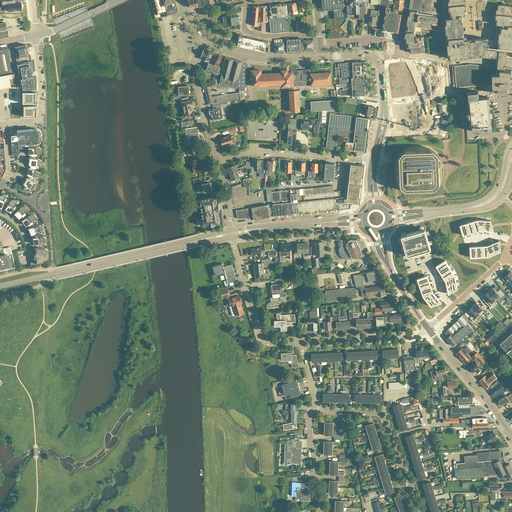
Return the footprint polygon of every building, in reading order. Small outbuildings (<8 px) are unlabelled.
[(153,0),(157,15),(165,13),(165,16),(158,17),(158,18),(176,13),(173,2),(172,2),(171,0),(153,0)] [(199,6),(197,0),(187,0),(188,1),(191,8),(199,6)] [(323,10),(334,9),(335,19),(333,19),(333,20),(346,19),(345,18),(347,18),(345,0),(321,0),(322,10),(323,10)] [(345,0),(347,18),(349,17),(349,19),(364,18),(363,13),(365,12),(365,2),(365,1),(368,1),(367,0),(345,0)] [(391,6),(388,6),(389,1),(388,0),(380,0),(378,12),(377,19),(384,21),(392,22),(390,32),(398,33),(401,15),(389,12),(389,11),(390,11),(391,6)] [(446,39),(460,38),(464,37),(464,35),(462,15),(466,15),(465,0),(442,0),(441,6),(440,14),(440,15),(409,10),(406,26),(406,28),(405,33),(415,32),(415,29),(415,27),(416,27),(446,32),(446,37),(446,39)] [(440,14),(441,6),(442,0),(410,0),(410,2),(409,5),(410,5),(409,9),(440,14)] [(13,1),(1,2),(2,5),(8,7),(9,12),(21,11),(21,9),(22,9),(21,5),(20,5),(20,3),(15,4),(13,4),(13,1)] [(391,6),(392,7),(393,8),(393,11),(402,13),(403,7),(403,2),(395,1),(389,1),(388,6),(391,6)] [(296,4),(296,3),(288,5),(289,13),(297,12),(296,4)] [(286,4),(281,5),(269,6),(270,16),(269,16),(271,34),(289,32),(287,17),(288,17),(286,4)] [(464,37),(460,38),(446,39),(448,59),(481,56),(498,58),(497,63),(497,69),(499,69),(499,67),(505,68),(505,64),(506,59),(511,59),(511,58),(511,5),(496,4),(494,25),(495,25),(494,40),(483,39),(479,39),(466,40),(466,37),(464,37)] [(259,6),(259,17),(259,23),(268,23),(268,7),(259,6)] [(368,21),(367,25),(372,26),(375,26),(377,12),(374,11),(371,11),(370,17),(369,16),(368,21)] [(236,25),(240,24),(239,16),(235,17),(234,16),(223,17),(224,28),(236,27),(236,26),(236,25)] [(375,26),(382,28),(384,21),(377,19),(375,26)] [(384,21),(382,28),(382,30),(390,32),(392,22),(384,21)] [(7,30),(0,31),(0,38),(9,37),(7,30)] [(409,53),(424,51),(423,39),(423,36),(420,36),(420,33),(415,32),(405,33),(404,38),(405,43),(406,43),(407,48),(409,48),(409,53)] [(264,53),(266,43),(239,37),(237,47),(264,53)] [(275,54),(285,53),(285,52),(286,52),(286,54),(301,53),(301,51),(304,51),(314,51),(313,41),(303,41),(303,43),(301,43),(300,39),(286,40),(287,48),(285,48),(285,43),(274,43),(275,54)] [(25,45),(15,47),(17,58),(15,58),(16,64),(31,61),(30,56),(28,56),(25,45)] [(0,50),(0,88),(17,86),(14,69),(11,70),(7,49),(0,50)] [(204,65),(207,67),(208,64),(213,52),(204,49),(201,59),(205,61),(204,65)] [(216,53),(210,64),(218,67),(223,57),(216,53)] [(211,93),(206,94),(209,104),(245,99),(245,75),(245,72),(246,65),(246,63),(242,63),(242,62),(234,60),(226,58),(225,61),(218,87),(227,89),(227,87),(236,89),(238,89),(239,93),(212,97),(211,93)] [(16,64),(15,64),(15,65),(16,65),(16,68),(17,68),(17,71),(17,72),(18,75),(18,76),(21,75),(22,79),(20,79),(20,80),(21,83),(21,84),(21,83),(22,86),(22,87),(21,87),(22,87),(22,89),(22,90),(24,90),(33,89),(35,89),(34,85),(34,84),(33,81),(34,81),(34,80),(33,80),(33,77),(33,76),(32,76),(32,73),(33,72),(32,69),(32,68),(31,65),(32,65),(31,65),(31,62),(31,61),(16,64)] [(339,79),(340,85),(342,85),(343,91),(340,91),(340,96),(349,96),(349,97),(365,96),(363,69),(362,69),(362,63),(358,63),(338,64),(338,71),(335,71),(336,79),(339,79),(339,71),(342,71),(342,79),(339,79)] [(391,64),(388,70),(389,77),(390,77),(391,86),(390,86),(390,87),(391,87),(392,95),(391,95),(392,97),(398,97),(400,97),(413,95),(417,91),(413,83),(404,64),(397,64),(397,63),(391,64)] [(218,67),(210,64),(208,64),(207,67),(206,69),(215,73),(213,80),(218,81),(219,75),(221,69),(218,67)] [(454,66),(452,69),(454,90),(462,89),(465,88),(467,88),(486,86),(486,80),(487,80),(486,70),(487,70),(486,68),(486,67),(486,66),(485,66),(471,65),(470,65),(465,65),(459,66),(454,66)] [(288,67),(285,67),(285,71),(281,71),(282,74),(261,75),(260,71),(251,71),(252,79),(252,87),(282,85),(282,87),(289,87),(289,91),(290,112),(300,112),(299,90),(296,90),(296,86),(310,86),(332,85),(331,72),(327,73),(327,69),(309,70),(298,71),(288,72),(288,67)] [(492,85),(492,87),(499,87),(507,87),(511,86),(511,71),(505,70),(505,68),(499,67),(499,69),(497,69),(486,68),(487,70),(486,70),(487,80),(486,80),(486,86),(492,85)] [(206,94),(211,93),(210,89),(218,85),(216,81),(205,86),(206,88),(205,88),(206,94)] [(179,95),(189,95),(188,86),(178,87),(176,88),(176,91),(179,91),(179,95)] [(490,131),(491,131),(489,110),(486,91),(467,93),(471,126),(472,126),(473,132),(480,131),(480,132),(490,131)] [(35,93),(22,93),(22,103),(35,103),(35,102),(35,94),(35,93)] [(182,110),(193,108),(192,105),(193,105),(192,101),(188,101),(187,98),(181,99),(182,102),(181,102),(182,106),(181,106),(182,110)] [(333,101),(310,102),(311,112),(322,111),(326,111),(334,110),(333,101)] [(406,105),(392,106),(393,117),(397,117),(397,120),(396,120),(397,124),(395,124),(396,130),(418,128),(417,116),(417,115),(417,112),(417,111),(416,111),(415,103),(406,104),(406,105)] [(373,112),(374,107),(364,105),(364,106),(362,105),(361,108),(363,108),(362,114),(370,116),(371,111),(373,112)] [(23,117),(26,117),(26,118),(34,117),(36,117),(36,116),(36,108),(36,106),(23,106),(23,117)] [(193,108),(182,110),(183,114),(184,114),(184,117),(185,117),(185,118),(189,117),(189,116),(195,115),(194,111),(193,111),(193,108)] [(220,119),(223,119),(221,108),(218,109),(216,109),(214,109),(209,110),(210,115),(211,115),(212,121),(220,119)] [(328,127),(327,139),(337,140),(337,137),(358,139),(358,138),(365,139),(366,131),(367,131),(368,130),(368,129),(370,119),(368,119),(368,118),(330,114),(328,127)] [(295,130),(296,120),(288,119),(288,128),(288,131),(284,130),(283,142),(291,142),(292,129),(295,130)] [(318,129),(318,125),(321,125),(322,120),(319,120),(319,122),(311,121),(302,121),(301,131),(311,131),(311,133),(317,133),(318,129)] [(189,144),(199,142),(197,127),(185,129),(186,135),(190,134),(190,136),(188,136),(189,144)] [(27,149),(36,148),(35,144),(36,144),(37,144),(38,143),(39,142),(40,142),(40,141),(41,140),(42,139),(42,138),(42,137),(42,136),(42,135),(42,134),(41,133),(41,132),(40,131),(39,130),(38,130),(37,129),(36,129),(35,129),(34,129),(13,131),(12,131),(10,131),(12,156),(19,156),(18,149),(27,149)] [(232,141),(235,141),(233,137),(231,138),(230,136),(220,139),(223,146),(224,149),(228,148),(227,145),(232,143),(232,141)] [(327,139),(326,149),(336,150),(337,137),(348,138),(347,141),(344,141),(343,145),(345,145),(345,150),(346,150),(345,152),(350,153),(350,150),(356,151),(356,150),(364,151),(365,140),(365,139),(358,138),(358,139),(337,137),(337,140),(327,139)] [(443,174),(443,173),(443,172),(443,170),(443,169),(443,168),(443,166),(443,165),(442,164),(442,162),(441,161),(441,160),(440,159),(439,157),(439,156),(438,155),(437,154),(436,153),(435,152),(434,151),(433,151),(431,150),(430,149),(429,149),(428,148),(426,148),(425,147),(424,147),(422,147),(421,147),(420,146),(418,147),(417,147),(416,147),(414,147),(413,147),(412,148),(410,148),(409,149),(408,149),(407,150),(405,151),(404,151),(403,152),(402,153),(401,154),(400,155),(399,156),(399,157),(398,159),(397,160),(397,161),(396,162),(396,164),(395,165),(395,166),(395,168),(395,169),(395,170),(395,172),(395,173),(395,175),(395,176),(396,177),(396,178),(397,180),(397,181),(398,182),(398,183),(399,185),(400,186),(401,187),(402,188),(403,189),(404,190),(405,190),(406,191),(407,192),(408,192),(410,193),(411,194),(412,194),(414,194),(415,195),(416,195),(418,195),(419,195),(420,195),(422,195),(423,195),(425,194),(426,194),(427,194),(428,193),(430,192),(431,192),(432,191),(433,190),(434,190),(435,189),(436,188),(437,187),(438,186),(439,185),(440,183),(440,182),(441,181),(442,180),(442,178),(442,177),(443,176),(443,174)] [(37,148),(36,148),(27,149),(28,149),(29,155),(31,155),(30,159),(37,159),(36,154),(42,154),(42,152),(42,151),(42,150),(41,150),(41,149),(40,149),(40,148),(39,148),(38,148),(37,148)] [(197,159),(192,160),(193,165),(194,171),(194,173),(199,173),(199,171),(204,170),(204,172),(208,171),(208,170),(213,169),(210,155),(201,156),(202,159),(197,160),(197,159)] [(38,159),(37,159),(30,159),(28,159),(29,159),(29,165),(30,165),(29,169),(36,171),(36,166),(42,166),(42,167),(42,165),(42,164),(42,163),(42,162),(41,162),(41,161),(40,160),(39,160),(38,160),(38,159)] [(263,178),(263,168),(260,167),(261,160),(254,160),(253,168),(257,168),(257,173),(260,173),(259,178),(263,178)] [(272,160),(272,161),(271,161),(266,161),(266,170),(266,176),(269,176),(269,170),(275,171),(275,161),(275,160),(272,160)] [(246,166),(236,169),(235,166),(228,168),(230,174),(239,171),(249,168),(250,162),(246,162),(246,166)] [(305,171),(305,169),(305,163),(298,163),(298,167),(296,167),(295,174),(301,174),(302,171),(305,172),(305,171)] [(317,164),(317,163),(314,163),(314,164),(311,164),(311,172),(308,172),(308,181),(314,181),(315,173),(317,173),(318,164),(317,164)] [(361,166),(345,164),(341,191),(350,203),(357,203),(361,166)] [(27,179),(32,182),(34,177),(39,179),(40,179),(40,177),(40,176),(40,175),(40,174),(39,173),(38,172),(37,172),(36,171),(29,169),(28,169),(29,169),(27,175),(29,176),(27,179)] [(239,171),(230,174),(232,181),(236,180),(237,182),(240,181),(238,175),(240,174),(239,171)] [(35,184),(34,183),(32,182),(27,179),(25,179),(26,179),(23,184),(17,181),(16,184),(28,190),(30,188),(35,191),(34,191),(35,191),(36,190),(36,189),(36,188),(36,187),(36,186),(36,185),(35,185),(35,184)] [(201,192),(203,191),(203,193),(212,192),(211,184),(210,184),(209,180),(199,182),(201,192)] [(350,203),(341,191),(334,192),(333,186),(321,188),(312,188),(271,192),(271,188),(263,188),(263,190),(266,190),(267,202),(272,202),(272,204),(236,211),(237,219),(253,218),(254,220),(266,217),(266,218),(270,218),(269,217),(273,216),(273,215),(339,208),(339,209),(349,208),(350,203)] [(5,209),(9,203),(4,201),(6,196),(4,195),(3,195),(2,195),(1,195),(0,196),(0,195),(0,208),(1,208),(2,207),(5,209)] [(218,211),(219,211),(218,204),(216,204),(215,197),(200,200),(204,225),(208,225),(208,226),(215,225),(215,224),(219,223),(218,211)] [(10,202),(9,203),(5,209),(5,210),(5,209),(10,213),(11,211),(14,214),(19,209),(14,206),(17,201),(18,202),(18,201),(16,200),(15,200),(14,200),(13,200),(12,200),(11,200),(11,201),(10,201),(10,202)] [(22,221),(28,217),(24,213),(28,209),(27,208),(27,207),(26,207),(25,207),(24,206),(23,206),(23,207),(22,207),(21,207),(20,208),(19,209),(14,214),(14,215),(14,214),(19,218),(20,217),(22,221)] [(28,217),(22,221),(21,221),(21,222),(22,221),(26,226),(27,225),(29,229),(35,226),(32,222),(36,219),(37,219),(36,217),(35,216),(34,216),(33,215),(32,215),(31,215),(30,215),(30,216),(29,216),(28,217)] [(480,231),(479,228),(477,220),(471,222),(473,229),(474,232),(480,231)] [(477,220),(479,228),(480,231),(486,231),(485,228),(483,221),(477,220)] [(486,231),(493,231),(492,228),(492,227),(492,226),(490,221),(483,221),(485,228),(486,231)] [(473,229),(471,222),(465,224),(467,230),(468,234),(474,232),(473,229)] [(468,234),(467,230),(465,224),(459,226),(461,232),(462,233),(462,234),(463,236),(468,234)] [(37,226),(35,226),(29,229),(27,229),(28,230),(28,229),(31,235),(32,234),(33,238),(40,237),(38,232),(43,230),(43,228),(42,228),(42,227),(41,227),(41,226),(40,226),(39,226),(38,225),(37,226)] [(412,233),(401,236),(405,250),(405,251),(407,256),(408,256),(410,255),(412,255),(413,254),(418,253),(419,253),(424,251),(429,250),(430,249),(429,244),(427,238),(425,229),(412,233)] [(46,239),(45,238),(45,237),(44,237),(43,237),(42,237),(41,237),(40,237),(33,238),(32,238),(32,239),(33,239),(34,244),(36,244),(36,248),(42,249),(41,243),(47,242),(47,243),(47,242),(47,241),(47,240),(46,239)] [(359,257),(364,258),(366,255),(363,248),(364,246),(363,243),(361,243),(359,241),(349,240),(348,241),(340,241),(338,244),(340,248),(338,250),(339,255),(343,259),(351,260),(352,258),(358,259),(359,257)] [(316,257),(323,256),(322,242),(315,243),(316,257)] [(0,271),(15,268),(12,253),(5,255),(4,253),(2,244),(0,243),(0,271)] [(307,243),(302,244),(303,253),(303,256),(311,255),(311,247),(308,247),(307,243)] [(303,253),(302,244),(297,244),(297,248),(294,249),(295,255),(298,255),(298,254),(303,253)] [(280,257),(288,256),(288,259),(292,259),(291,251),(290,251),(289,245),(280,245),(281,252),(280,252),(280,257)] [(261,253),(264,252),(264,247),(259,248),(259,249),(251,250),(252,256),(261,255),(261,253)] [(34,265),(44,262),(43,262),(43,261),(44,261),(45,261),(46,260),(47,260),(47,259),(48,259),(48,258),(48,257),(49,256),(48,255),(49,254),(49,253),(48,253),(48,252),(48,251),(47,250),(46,249),(45,249),(44,249),(42,249),(36,248),(34,248),(34,249),(35,249),(35,255),(36,255),(36,256),(35,256),(30,255),(30,265),(34,265)] [(255,271),(263,270),(263,266),(268,266),(267,260),(261,260),(262,263),(254,264),(255,271)] [(445,261),(439,264),(438,265),(437,265),(435,266),(439,272),(442,269),(448,266),(445,261)] [(228,284),(236,281),(231,265),(223,267),(222,264),(212,267),(215,276),(224,274),(228,284)] [(445,275),(451,271),(448,266),(442,269),(439,272),(442,277),(445,275)] [(263,270),(255,271),(255,277),(264,277),(264,280),(269,279),(269,273),(264,274),(263,270)] [(361,290),(364,289),(362,280),(368,278),(369,282),(377,280),(375,271),(366,273),(353,276),(357,290),(361,290)] [(445,275),(442,277),(445,282),(448,280),(454,276),(451,271),(445,275)] [(506,284),(511,277),(511,273),(510,272),(506,275),(502,279),(502,280),(506,284)] [(339,284),(345,283),(343,274),(337,275),(339,284)] [(423,277),(417,279),(419,285),(429,282),(427,276),(423,277)] [(454,276),(448,280),(445,282),(447,288),(449,286),(456,282),(454,276)] [(292,289),(297,288),(296,277),(277,279),(277,284),(271,285),(272,298),(270,298),(271,303),(269,303),(268,304),(267,306),(267,309),(273,308),(273,305),(278,304),(278,301),(281,301),(286,300),(286,296),(286,292),(283,293),(282,284),(291,283),(292,289)] [(320,291),(318,282),(312,284),(314,292),(320,291)] [(429,282),(419,285),(421,291),(427,289),(431,287),(429,282)] [(449,286),(447,288),(448,295),(452,292),(457,289),(456,282),(449,286)] [(369,288),(364,289),(361,290),(362,297),(370,295),(370,296),(376,295),(377,297),(385,296),(384,293),(385,293),(383,286),(369,288)] [(433,293),(431,287),(427,289),(421,291),(422,296),(430,294),(433,293)] [(326,302),(356,298),(355,288),(325,291),(326,302)] [(500,297),(501,298),(503,295),(499,291),(497,293),(492,288),(488,292),(496,301),(500,297)] [(241,314),(243,313),(240,304),(241,304),(239,296),(230,299),(229,296),(227,289),(221,291),(222,298),(226,297),(228,303),(227,306),(229,307),(232,317),(236,315),(236,316),(238,315),(238,316),(242,315),(241,314)] [(492,305),(496,301),(488,292),(486,294),(484,296),(485,298),(488,301),(485,303),(490,308),(492,305)] [(426,301),(434,299),(437,298),(433,293),(430,294),(422,296),(422,297),(426,301)] [(434,299),(426,301),(431,307),(436,305),(437,305),(437,304),(441,303),(437,298),(434,299)] [(392,310),(394,309),(394,306),(392,306),(391,304),(389,304),(389,302),(380,303),(380,308),(382,308),(382,312),(392,311),(392,310)] [(483,312),(489,318),(492,315),(483,305),(481,308),(476,303),(472,307),(480,316),(483,312)] [(316,317),(319,317),(318,307),(315,307),(315,315),(314,315),(314,317),(311,318),(311,319),(304,319),(305,324),(310,324),(310,331),(317,331),(316,324),(317,323),(317,318),(316,318),(316,317)] [(469,318),(474,323),(476,320),(476,319),(480,316),(472,307),(470,308),(467,311),(469,313),(472,316),(469,318)] [(363,319),(364,328),(371,327),(370,320),(373,319),(373,313),(367,313),(368,319),(363,319)] [(353,314),(353,319),(353,320),(356,320),(356,328),(364,328),(363,319),(359,320),(358,314),(356,314),(353,314)] [(375,326),(393,325),(405,325),(405,324),(405,321),(404,321),(404,319),(402,319),(402,317),(401,317),(401,314),(385,316),(385,317),(374,318),(375,326)] [(477,330),(463,314),(461,317),(461,316),(458,319),(458,320),(458,321),(453,325),(452,325),(449,328),(449,329),(443,334),(447,339),(446,339),(452,346),(457,342),(460,346),(477,330)] [(295,323),(295,315),(280,316),(280,319),(278,319),(278,321),(274,321),(275,327),(279,327),(279,330),(281,330),(281,331),(283,331),(284,331),(287,331),(286,323),(295,323)] [(331,322),(333,322),(333,317),(328,318),(328,322),(324,322),(325,330),(331,330),(331,322)] [(343,329),(343,317),(338,317),(339,322),(336,322),(336,317),(333,317),(333,326),(336,326),(336,330),(343,329)] [(511,325),(493,343),(511,363),(511,325)] [(491,332),(486,337),(490,340),(494,336),(496,334),(493,330),(491,332)] [(456,354),(460,359),(470,350),(466,345),(470,342),(468,339),(460,346),(462,348),(456,354)] [(427,348),(423,348),(423,347),(419,348),(420,349),(415,349),(416,354),(413,354),(415,363),(419,363),(419,358),(428,357),(427,348)] [(391,358),(390,350),(383,351),(383,358),(387,358),(387,361),(389,361),(391,361),(391,358)] [(390,350),(391,358),(398,358),(398,350),(390,350)] [(464,364),(471,358),(473,360),(479,355),(477,353),(474,355),(470,350),(460,359),(464,364)] [(369,352),(362,352),(362,360),(366,359),(366,362),(368,362),(370,362),(369,359),(369,352)] [(292,368),(298,367),(296,355),(295,355),(295,356),(291,356),(291,353),(281,354),(282,361),(291,360),(292,364),(291,364),(292,368)] [(334,364),(334,353),(326,354),(327,361),(331,361),(331,364),(332,364),(334,364)] [(338,365),(337,361),(342,361),(341,353),(334,353),(334,364),(332,364),(333,367),(336,367),(336,365),(337,365),(338,365)] [(319,365),(319,362),(319,354),(311,355),(312,362),(316,362),(316,364),(318,365),(319,365)] [(479,355),(473,360),(475,362),(468,368),(470,370),(469,371),(471,373),(472,372),(472,373),(479,367),(478,365),(480,363),(481,365),(485,362),(479,355)] [(405,375),(415,373),(413,357),(403,358),(405,375)] [(501,364),(498,360),(491,366),(495,370),(501,364)] [(443,379),(441,376),(446,374),(444,367),(436,370),(430,372),(433,381),(443,379)] [(497,378),(492,373),(486,378),(485,376),(479,381),(486,388),(491,383),(497,378)] [(499,384),(502,382),(500,380),(494,384),(496,387),(490,391),(494,397),(503,389),(499,384)] [(297,391),(299,391),(296,383),(295,384),(294,381),(282,385),(285,395),(291,393),(292,397),(298,395),(297,391)] [(455,387),(457,387),(457,383),(454,383),(454,381),(447,382),(447,386),(446,386),(446,387),(446,386),(440,387),(441,395),(446,395),(446,394),(448,394),(448,389),(455,389),(455,387)] [(332,392),(332,388),(328,388),(328,391),(327,391),(327,394),(323,394),(323,402),(330,402),(330,391),(332,392)] [(342,402),(343,392),(345,392),(345,389),(341,388),(341,392),(340,392),(340,395),(336,395),(336,402),(342,402)] [(355,402),(362,403),(362,395),(362,392),(364,392),(364,389),(360,389),(360,392),(358,392),(358,395),(355,395),(355,403),(355,402)] [(511,404),(511,403),(511,394),(506,398),(505,396),(497,401),(501,406),(506,403),(506,404),(509,402),(511,404)] [(454,398),(454,401),(458,401),(458,405),(472,405),(472,397),(454,398)] [(402,410),(404,410),(405,410),(406,412),(409,411),(408,407),(404,408),(404,407),(401,407),(400,404),(393,406),(393,407),(395,413),(402,411),(402,410)] [(287,416),(288,416),(290,416),(290,424),(286,424),(282,425),(283,428),(283,431),(289,430),(298,429),(298,428),(296,428),(296,423),(296,411),(297,411),(295,411),(295,405),(291,405),(286,405),(285,412),(287,412),(287,416)] [(475,406),(470,407),(470,408),(453,409),(451,409),(452,417),(462,417),(462,418),(471,418),(471,417),(475,417),(475,415),(483,415),(483,414),(481,414),(481,412),(479,412),(479,409),(477,409),(477,406),(475,407),(475,406)] [(439,411),(440,419),(448,418),(448,409),(441,409),(442,411),(439,411)] [(405,410),(404,410),(402,410),(402,411),(395,413),(397,419),(404,417),(403,414),(406,413),(406,412),(405,410)] [(398,425),(406,423),(404,417),(397,419),(398,425)] [(406,423),(398,425),(400,431),(407,429),(406,423)] [(367,432),(375,430),(373,424),(366,426),(358,428),(358,431),(366,429),(367,432)] [(369,438),(377,436),(375,430),(367,432),(369,438)] [(489,443),(497,439),(493,432),(487,436),(486,435),(480,438),(482,442),(486,439),(489,443)] [(405,437),(408,444),(415,442),(413,435),(405,437)] [(371,445),(379,442),(377,436),(369,438),(371,445)] [(288,447),(288,452),(285,451),(285,459),(287,459),(287,464),(289,464),(289,465),(291,465),(291,464),(301,465),(301,467),(301,459),(302,459),(302,457),(301,457),(302,448),(296,448),(296,441),(291,441),(292,441),(292,447),(288,447)] [(379,442),(371,445),(372,448),(366,450),(367,452),(373,451),(380,449),(379,442)] [(408,444),(410,451),(417,449),(415,442),(408,444)] [(410,451),(412,459),(419,456),(417,449),(410,451)] [(464,463),(456,464),(457,479),(499,475),(497,470),(502,467),(499,460),(498,452),(476,454),(476,455),(468,456),(469,463),(464,463)] [(377,463),(384,461),(382,454),(375,457),(369,459),(370,462),(376,460),(377,463)] [(414,466),(421,464),(419,456),(412,459),(414,466)] [(384,461),(377,463),(378,469),(386,467),(384,461)] [(421,464),(414,466),(416,473),(424,471),(426,470),(427,472),(430,471),(429,467),(426,468),(426,467),(423,468),(421,464)] [(508,477),(511,475),(511,470),(509,464),(503,467),(508,477)] [(379,472),(380,475),(388,473),(386,467),(378,469),(376,470),(377,473),(379,472)] [(503,480),(507,478),(508,477),(503,467),(502,467),(497,470),(499,475),(500,476),(501,476),(503,480)] [(337,472),(337,469),(330,468),(330,475),(338,475),(338,478),(344,478),(344,472),(337,472)] [(424,471),(416,473),(418,480),(426,478),(424,471)] [(388,473),(380,475),(382,482),(390,479),(388,473)] [(344,478),(338,478),(338,481),(329,481),(329,487),(337,488),(337,484),(343,484),(344,478)] [(390,479),(382,482),(384,488),(391,486),(390,479)] [(436,491),(439,490),(438,486),(435,487),(434,486),(431,487),(430,482),(423,485),(425,492),(432,490),(435,489),(436,491)] [(309,501),(310,492),(309,492),(309,484),(301,483),(301,488),(296,488),(296,487),(291,486),(291,491),(292,491),(292,494),(296,494),(296,501),(309,501)] [(391,486),(384,488),(385,491),(379,493),(380,496),(386,494),(393,492),(391,486)] [(425,492),(427,499),(434,497),(432,490),(425,492)] [(392,498),(389,499),(390,502),(396,500),(397,503),(404,501),(402,494),(395,497),(392,498)] [(427,499),(429,506),(437,504),(434,497),(427,499)] [(404,501),(397,503),(399,509),(406,507),(404,501)] [(440,503),(437,504),(429,506),(430,511),(436,511),(439,511),(437,506),(440,505),(440,503)]
